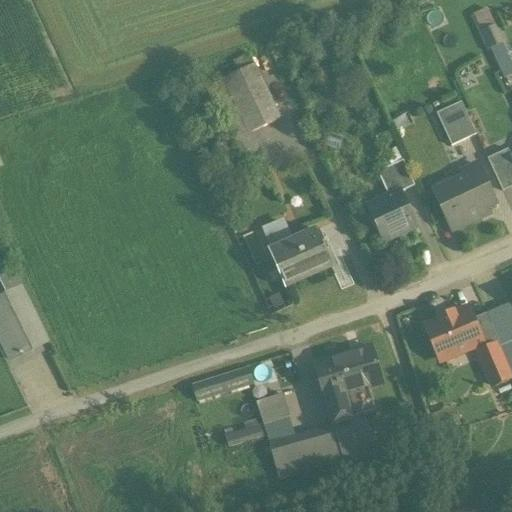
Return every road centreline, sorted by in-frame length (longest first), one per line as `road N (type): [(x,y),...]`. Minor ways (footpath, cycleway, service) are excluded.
road 1 (unclassified): [(511,249),(381,304),(0,428)]
road 2 (track): [(381,304),(429,455)]
